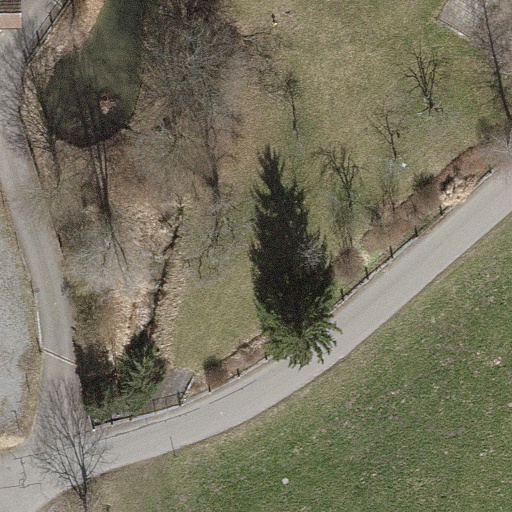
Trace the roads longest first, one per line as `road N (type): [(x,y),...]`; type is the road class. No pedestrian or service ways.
road 1 (unclassified): [(0,493),(168,431),(314,357),(511,183)]
road 2 (residential): [(0,492),(44,412),(59,329),(0,166)]
